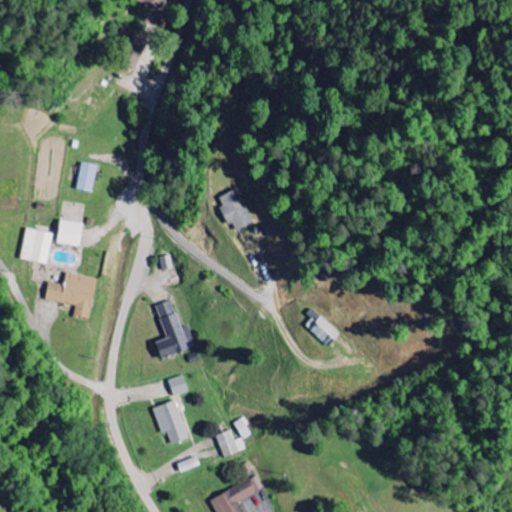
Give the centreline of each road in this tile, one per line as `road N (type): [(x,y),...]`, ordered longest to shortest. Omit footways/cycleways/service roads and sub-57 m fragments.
road 1 (residential): [(156,511),(123,449),(112,391),(143,207),(142,155),(189,0)]
road 2 (residential): [(112,391),(49,351),(0,260)]
